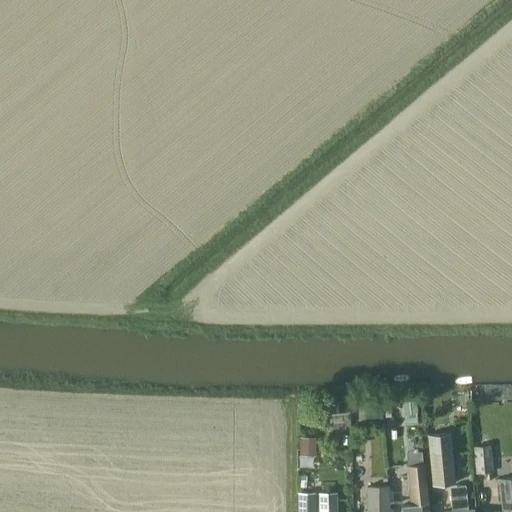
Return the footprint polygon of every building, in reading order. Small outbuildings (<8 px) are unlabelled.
[(403,395),(405,420),(417,419),(414,394),(403,395)] [(382,417),(381,401),(364,403),(365,418),(382,417)] [(327,414),(349,412),(348,402),(326,404),(327,414)] [(511,402),(495,403),(496,427),(511,426),(511,402)] [(454,483),(450,433),(426,435),(431,485),(454,483)] [(315,450),(316,437),(299,437),(299,450),(315,450)] [(493,446),(492,440),(480,441),(480,446),(473,446),(475,473),(492,471),(491,462),(495,462),(493,446)] [(428,511),(423,463),(405,465),(411,506),(403,507),(403,511),(428,511)] [(511,511),(511,475),(498,477),(501,506),(501,510),(490,510),(490,511),(511,511)] [(468,511),(467,495),(466,485),(450,487),(452,511),(474,511),(469,511),(468,511)] [(368,511),(380,511),(381,510),(390,510),(390,491),(388,491),(388,486),(368,486),(368,511)] [(325,511),(338,511),(339,491),(320,492),(321,511),(326,511),(325,511)] [(314,511),(315,492),(297,492),(297,511),(314,511)]
